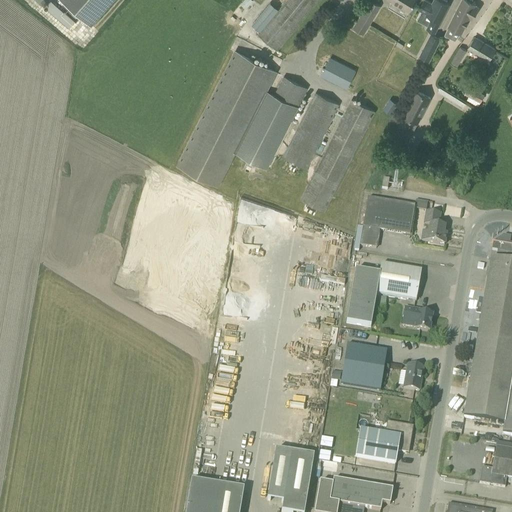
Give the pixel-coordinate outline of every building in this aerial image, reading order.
[(36,0),(68,28),(74,20),(51,0),(36,0)] [(62,0),(68,5),(64,10),(75,19),(79,15),(90,24),(111,0),(62,0)] [(285,0),(284,2),(278,9),(260,31),(257,35),(276,51),(317,0),(285,0)] [(361,8),(364,10),(353,28),(363,33),(380,6),(370,0),(367,5),(364,3),(361,8)] [(392,0),(389,7),(397,11),(401,4),(410,9),(415,0),(392,0)] [(434,32),(449,4),(446,3),(447,0),(446,0),(433,0),(432,3),(425,0),(424,0),(419,9),(427,13),(426,14),(434,18),(433,21),(431,20),(427,28),(434,32)] [(462,0),(449,27),(461,33),(469,16),(473,18),(478,7),(475,5),(476,4),(472,2),(473,0),(472,0),(462,0)] [(429,61),(441,38),(430,33),(419,56),(429,61)] [(475,37),(468,48),(489,60),(495,50),(475,37)] [(459,46),(450,62),(457,66),(466,50),(459,46)] [(235,151),(266,92),(276,72),(234,52),(177,164),(218,184),(235,151)] [(346,88),(355,70),(330,57),(321,76),(346,88)] [(274,95),(297,106),(306,88),(284,76),(274,95)] [(466,100),(478,106),(485,94),(468,86),(464,94),(468,96),(466,100)] [(449,98),(451,94),(439,87),(437,91),(449,98)] [(403,116),(400,121),(388,142),(398,147),(408,127),(414,129),(417,123),(418,124),(431,97),(415,89),(402,116),(403,116)] [(266,92),(235,151),(249,158),(244,167),(250,171),(255,161),(267,167),(297,108),(266,92)] [(315,93),(312,99),(283,156),(306,168),(338,104),(315,93)] [(397,103),(390,99),(383,110),(390,114),(397,103)] [(323,211),(374,111),(351,100),(301,199),(323,211)] [(414,209),(415,207),(368,199),(360,246),(377,249),(378,243),(376,242),(378,231),(410,236),(414,209)] [(415,207),(414,209),(426,211),(427,202),(416,200),(415,207)] [(430,226),(427,243),(444,245),(446,235),(443,234),(444,228),(438,226),(440,215),(426,213),(424,225),(430,226)] [(511,253),(508,253),(511,237),(503,236),(493,243),(491,243),(493,244),(492,250),(497,251),(496,260),(490,259),(463,418),(504,425),(503,435),(511,436),(511,253)] [(381,265),(379,275),(355,271),(346,323),(371,327),(376,295),(416,302),(421,272),(381,265)] [(401,327),(419,331),(429,332),(432,316),(404,311),(401,327)] [(347,345),(341,385),(380,391),(386,352),(347,345)] [(407,365),(403,389),(419,392),(423,368),(407,365)] [(355,458),(386,463),(395,465),(398,452),(408,454),(413,427),(387,423),(385,436),(359,431),(355,458)] [(491,469),(482,468),(479,484),(505,488),(506,478),(511,479),(511,450),(495,448),(491,469)] [(275,451),(267,501),(305,507),(314,457),(275,451)] [(319,483),(314,511),(335,511),(336,504),(380,511),(381,504),(390,505),(392,490),(333,480),(332,485),(319,483)] [(238,511),(243,491),(192,483),(186,511),(238,511)]
